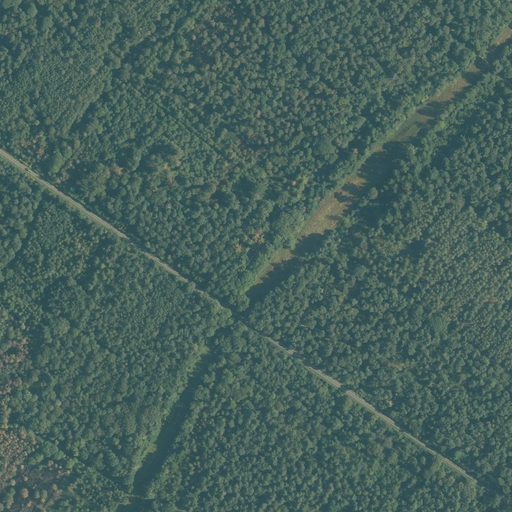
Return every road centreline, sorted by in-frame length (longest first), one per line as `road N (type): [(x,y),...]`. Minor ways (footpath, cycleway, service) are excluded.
road 1 (unclassified): [(511,505),(0,151)]
road 2 (track): [(240,300),(511,28)]
road 3 (track): [(179,390),(0,284)]
road 4 (track): [(134,491),(0,413)]
road 5 (track): [(416,0),(511,90)]
